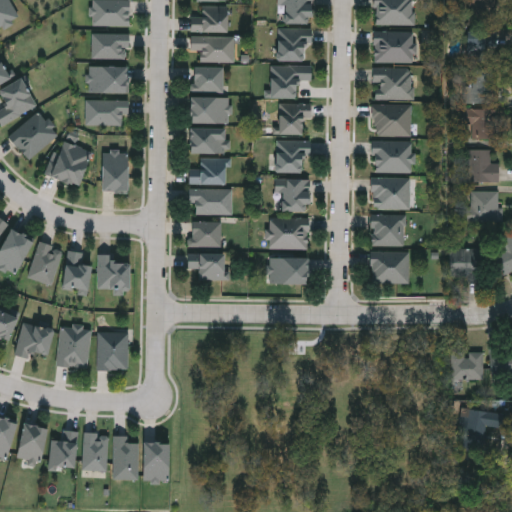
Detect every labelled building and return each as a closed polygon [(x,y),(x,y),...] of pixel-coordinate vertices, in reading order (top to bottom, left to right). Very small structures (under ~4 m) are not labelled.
[(0,0),(10,0),(20,18),(0,28),(0,0)] [(92,0),(130,0),(130,26),(92,26),(92,0)] [(283,23),(283,0),(312,0),(312,23),(283,23)] [(414,0),(414,25),(374,24),(374,0),(414,0)] [(468,23),(468,0),(494,0),(494,23),(468,23)] [(226,32),(192,32),(192,14),(201,14),(201,6),(226,6),(226,32)] [(314,43),(302,43),(302,61),(276,61),(276,28),(314,28),(314,43)] [(415,62),(374,62),(374,31),(414,31),(415,62)] [(129,33),(129,59),(92,59),(92,33),(129,33)] [(466,36),(488,36),(488,61),(466,61),(466,36)] [(200,51),(191,51),(191,37),(234,37),(234,61),(200,61),(200,51)] [(0,60),(11,78),(0,84),(0,60)] [(312,65),(312,81),(296,81),(296,98),(270,98),(270,65),(312,65)] [(128,67),(128,93),(89,93),(89,67),(128,67)] [(193,92),(193,67),(224,67),(224,92),(193,92)] [(414,99),(375,99),(375,83),(373,83),(373,67),(414,68),(414,99)] [(466,102),(466,70),(493,70),(493,102),(466,102)] [(37,107),(3,126),(0,120),(0,108),(6,105),(0,94),(0,89),(21,78),(37,107)] [(190,123),(190,98),(229,98),(229,123),(190,123)] [(130,100),(130,114),(122,114),(122,125),(86,125),(86,100),(130,100)] [(302,134),(279,134),(279,104),(311,104),(311,118),(302,118),(302,134)] [(412,105),(411,136),(373,135),(374,104),(412,105)] [(496,109),(496,139),(470,139),(470,123),(461,123),(461,109),(496,109)] [(59,132),(31,161),(9,139),(37,111),(59,132)] [(229,153),(188,153),(188,128),(225,128),(225,140),(229,140),(229,153)] [(91,150),(79,187),(50,177),(62,141),(91,150)] [(276,173),(276,141),(311,141),(311,155),(301,155),(301,173),(276,173)] [(372,141),(413,141),(413,173),(372,173),(372,141)] [(470,182),(470,149),(492,149),(492,163),(499,163),(499,182),(470,182)] [(102,192),(102,152),(128,152),(128,192),(102,192)] [(226,185),(188,185),(188,167),(199,167),(199,159),(226,159),(226,185)] [(410,177),(410,210),(372,210),(372,177),(410,177)] [(311,179),(311,211),(278,211),(278,179),(311,179)] [(232,189),(232,215),(194,215),(194,204),(188,204),(188,189),(232,189)] [(502,222),(459,222),(459,208),(472,208),(471,191),(501,191),(502,222)] [(372,246),(372,215),(406,215),(406,246),(372,246)] [(0,217),(9,225),(0,235),(0,217)] [(270,218),(309,218),(309,249),(270,249),(270,218)] [(221,247),(190,247),(190,222),(221,222),(221,247)] [(0,267),(0,247),(10,229),(32,241),(14,275),(0,267)] [(511,270),(498,277),(489,256),(500,252),(495,239),(511,232),(511,234),(511,270)] [(52,285),(28,278),(39,243),(63,250),(52,285)] [(477,248),(477,273),(451,273),(451,248),(477,248)] [(87,292),(62,288),(67,251),(83,254),(82,265),(90,266),(87,292)] [(371,283),(371,253),(409,253),(409,283),(371,283)] [(128,290),(98,289),(99,255),(111,255),(111,264),(129,265),(128,290)] [(223,281),(197,281),(197,269),(188,269),(188,255),(223,255),(223,281)] [(308,285),(270,285),(270,259),(308,259),(308,285)] [(0,310),(17,318),(6,342),(0,339),(0,310)] [(48,358),(16,349),(24,323),(56,332),(48,358)] [(58,366),(62,325),(92,328),(88,368),(58,366)] [(129,369),(98,369),(98,332),(129,332),(129,369)] [(511,376),(491,377),(490,348),(511,347),(511,376)] [(483,379),(451,379),(451,351),(483,351),(483,379)] [(487,409),(485,451),(460,449),(462,407),(487,409)] [(0,457),(0,418),(18,424),(8,460),(0,457)] [(46,429),(38,464),(14,458),(22,424),(46,429)] [(47,467),(51,440),(61,441),(62,430),(77,432),(73,470),(47,467)] [(106,471),(83,471),(83,434),(106,434),(106,471)] [(128,436),(128,443),(137,443),(137,480),(113,480),(113,436),(128,436)] [(141,481),(141,443),(167,444),(167,481),(141,481)]
